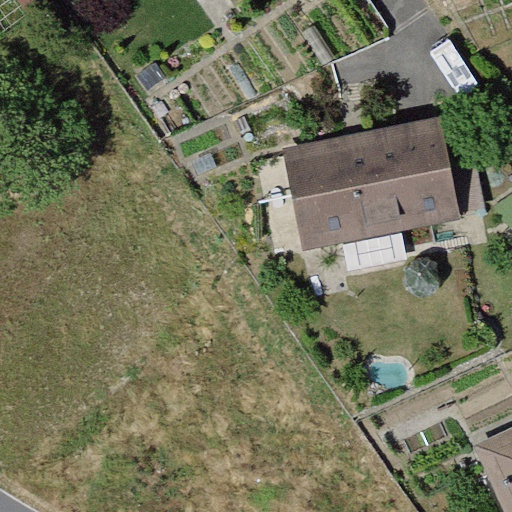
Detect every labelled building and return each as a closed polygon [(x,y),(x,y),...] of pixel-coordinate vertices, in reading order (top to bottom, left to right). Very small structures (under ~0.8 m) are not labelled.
[(38,6),(33,0),(0,0),(0,1),(16,22),(38,6)] [(190,0),(195,6),(203,0),(279,0),(291,16),(314,0),(190,0)] [(449,124),(289,154),(308,256),(469,226),(449,124)] [(261,178),(268,214),(299,207),(291,172),(261,178)] [(511,511),(511,443),(461,466),(481,511),(511,511)]
